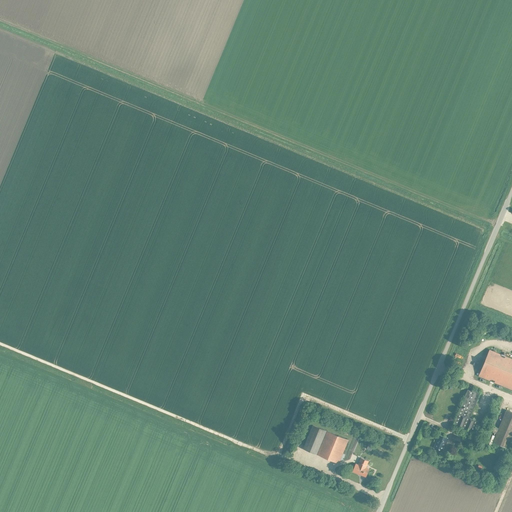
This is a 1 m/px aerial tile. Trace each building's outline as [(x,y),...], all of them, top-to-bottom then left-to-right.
[(485,360),(478,376),(511,389),(511,359),(489,350),(485,360)] [(473,434),(478,421),(469,418),(480,392),(473,389),(472,391),(467,390),(453,425),(473,434)] [(507,448),(511,436),(511,412),(506,410),(493,442),(507,448)] [(303,448),(316,454),(326,431),(313,425),(303,448)] [(348,440),(326,431),(316,454),(338,463),(348,440)] [(453,434),(451,440),(460,443),(462,438),(453,434)] [(445,446),(448,439),(438,435),(436,439),(437,439),(434,447),(442,450),(444,446),(445,446)] [(366,477),(369,469),(366,468),(368,461),(361,458),(358,465),(355,464),(352,471),(366,477)]
